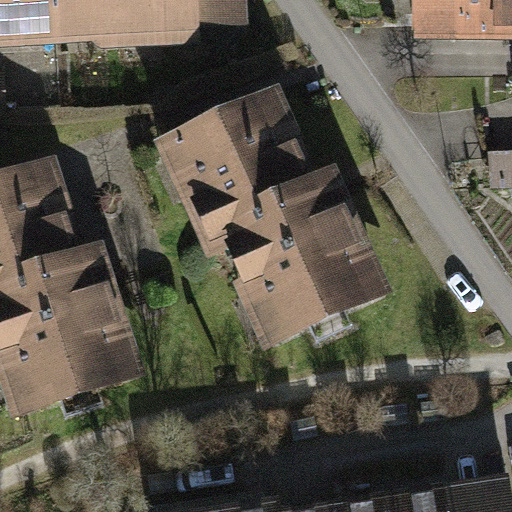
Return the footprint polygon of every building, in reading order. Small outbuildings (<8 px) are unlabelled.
[(3,91),(45,90),(43,0),(0,0),(0,146),(4,146),(3,91)] [(192,0),(43,0),(45,90),(195,88),(195,65),(244,65),(243,9),(192,10),(192,0)] [(511,0),(408,0),(410,85),(511,83),(511,0)] [(273,118),(154,169),(203,281),(218,275),(280,379),(392,314),(324,198),(311,205),(273,118)] [(0,400),(22,454),(151,403),(99,274),(93,276),(63,181),(0,200),(0,400)] [(511,182),(472,183),(472,219),(511,218),(511,182)] [(452,500),(394,509),(394,511),(509,511),(508,502),(453,510),(452,500)]
